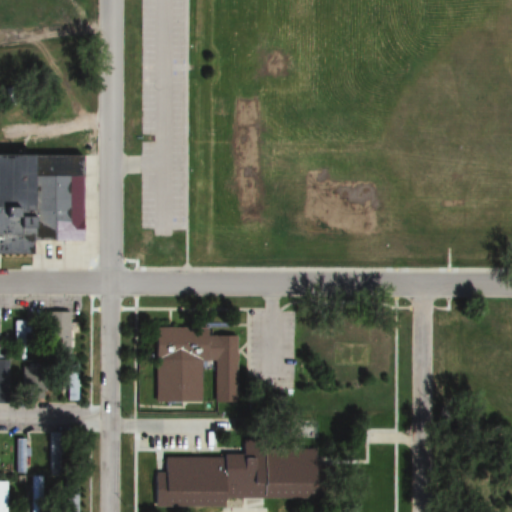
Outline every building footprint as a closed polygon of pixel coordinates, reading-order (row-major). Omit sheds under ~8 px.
[(78,157),(0,157),(0,256),(25,256),(25,242),(78,242),(78,157)] [(24,321),(12,322),(14,345),(26,343),(24,321)] [(204,327),(151,327),(151,401),(235,401),(235,334),(204,334),(204,327)] [(64,363),(64,400),(77,400),(77,363),(64,363)] [(39,398),(39,364),(20,364),(20,398),(39,398)] [(13,472),(23,472),(23,438),(13,438),(13,472)] [(238,455),(161,456),(161,472),(150,472),(150,507),(221,507),(221,499),(310,498),(310,446),(238,446),(238,455)] [(58,474),(58,505),(76,505),(76,474),(58,474)] [(28,475),(27,511),(39,511),(40,475),(28,475)]
